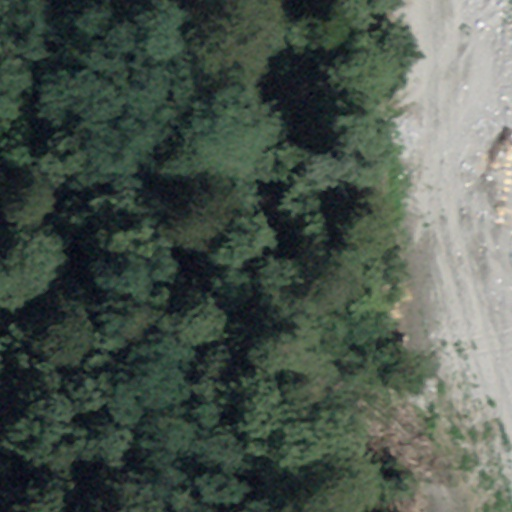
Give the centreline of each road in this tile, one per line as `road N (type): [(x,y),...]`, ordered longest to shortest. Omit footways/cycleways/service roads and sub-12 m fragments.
road 1 (track): [(0,211),(43,197),(185,99),(219,85),(298,78),(443,101)]
road 2 (track): [(430,0),(443,101),(511,389)]
